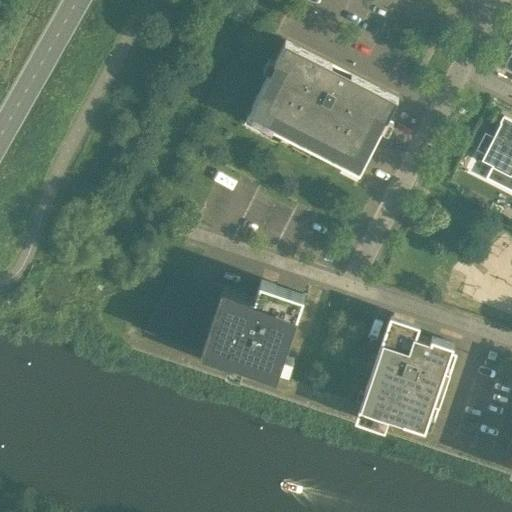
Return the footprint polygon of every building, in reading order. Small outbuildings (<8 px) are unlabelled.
[(312,147),(360,172),(398,96),(285,39),(269,71),(247,114),(312,147)] [(511,48),(501,66),(511,71),(511,48)] [(511,119),(503,115),(493,136),(484,131),(475,149),(484,153),(481,158),(511,173),(511,177),(507,188),(511,190),(511,119)] [(175,269),(144,330),(217,355),(228,359),(233,344),(248,349),(246,357),(279,368),(304,294),(260,279),(255,295),(195,275),(175,269)] [(390,313),(388,321),(360,404),(355,417),(385,427),(389,414),(431,428),(456,354),(450,352),(454,342),(431,334),(430,338),(416,334),(420,323),(390,313)]
